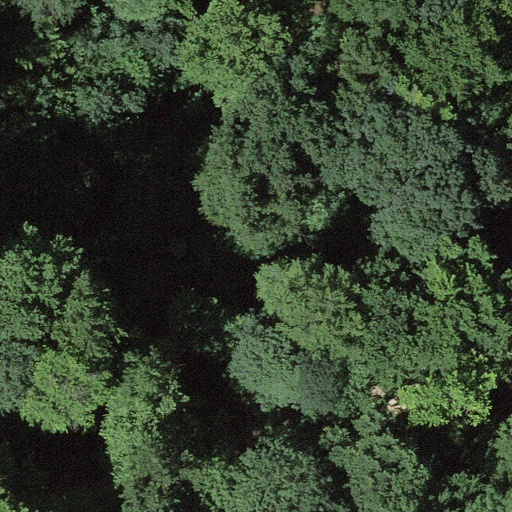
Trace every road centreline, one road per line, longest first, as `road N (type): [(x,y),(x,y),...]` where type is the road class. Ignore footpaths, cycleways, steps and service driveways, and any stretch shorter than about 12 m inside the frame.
road 1 (track): [(100,511),(138,506),(317,423),(511,356)]
road 2 (track): [(317,423),(339,136),(403,0)]
